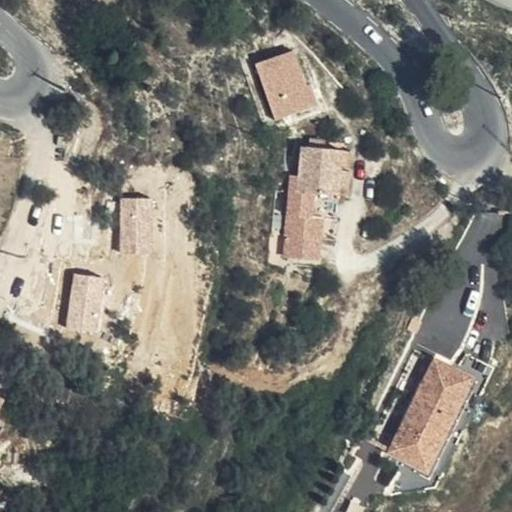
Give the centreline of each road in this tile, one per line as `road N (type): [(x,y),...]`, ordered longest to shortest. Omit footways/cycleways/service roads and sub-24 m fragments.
road 1 (tertiary): [(324,0),(393,55),(433,144),(462,158),(482,148),(489,123),(481,94),(419,0)]
road 2 (residential): [(0,287),(40,157),(25,89)]
